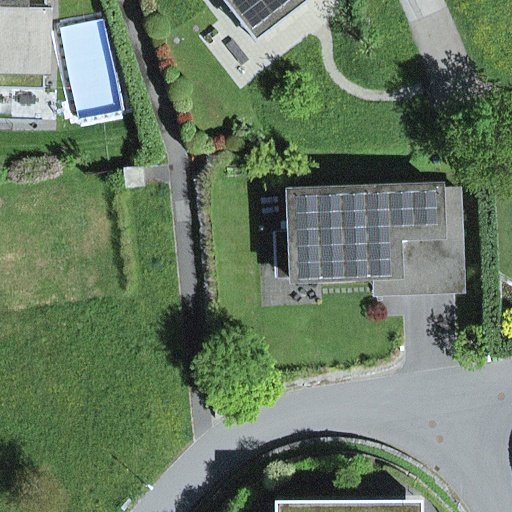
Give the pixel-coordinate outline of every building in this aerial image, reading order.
[(45,0),(0,0),(0,89),(44,90),(45,0)] [(221,0),(255,43),(310,0),(221,0)] [(124,170),(126,188),(144,187),(142,168),(124,170)] [(394,277),(395,295),(463,293),(459,189),(288,195),(291,281),(372,278),(394,277)] [(373,296),(395,295),(394,277),(372,278),(373,296)] [(289,511),(289,502),(274,503),(274,511),(289,511)] [(420,511),(420,502),(289,502),(289,511),(420,511)]
